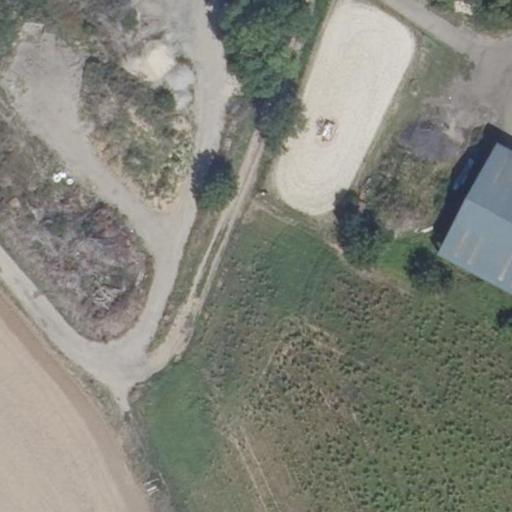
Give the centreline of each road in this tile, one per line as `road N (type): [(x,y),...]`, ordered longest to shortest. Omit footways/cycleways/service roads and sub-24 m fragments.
road 1 (track): [(0,257),(92,365),(120,383),(145,384),(186,338),(311,0)]
road 2 (track): [(120,383),(171,511)]
